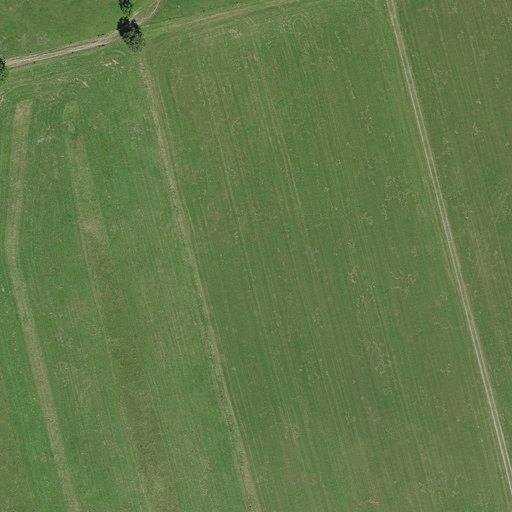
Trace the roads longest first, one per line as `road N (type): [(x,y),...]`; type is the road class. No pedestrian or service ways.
road 1 (track): [(391,0),(511,485)]
road 2 (track): [(0,69),(286,0)]
